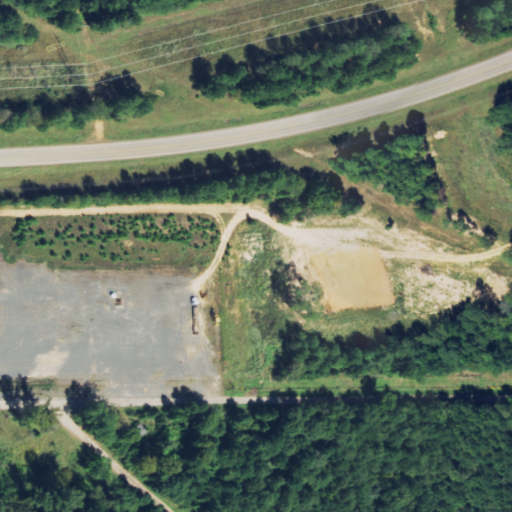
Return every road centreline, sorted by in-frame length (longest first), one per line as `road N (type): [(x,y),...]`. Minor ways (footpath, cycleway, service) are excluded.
road 1 (secondary): [(0,157),(244,135),(414,94),(511,57)]
road 2 (residential): [(511,398),(0,401)]
road 3 (residential): [(170,511),(63,417),(53,399)]
